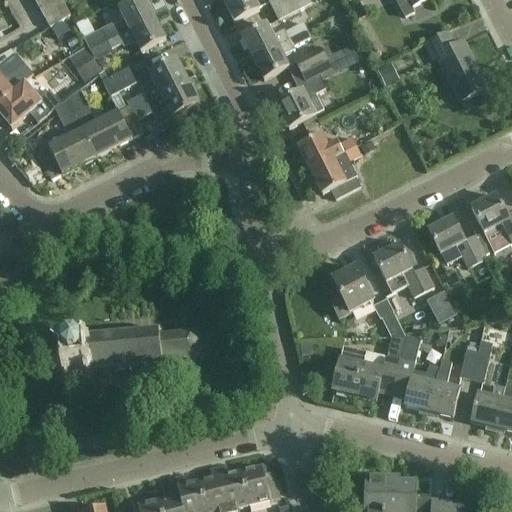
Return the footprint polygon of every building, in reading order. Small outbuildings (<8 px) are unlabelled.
[(39,0),(33,3),(38,12),(60,1),(58,0),(39,0)] [(108,46),(129,35),(155,22),(143,0),(118,13),(123,22),(101,33),(103,38),(108,46)] [(234,26),(259,14),(253,2),(258,0),(231,0),(223,5),(234,26)] [(278,0),(268,5),(273,15),(295,4),(303,0),(278,0)] [(306,0),(303,0),(273,15),(278,25),(311,8),(306,0)] [(411,11),(432,0),(397,0),(392,2),(403,23),(414,18),(411,11)] [(38,12),(43,22),(65,11),(60,1),(38,12)] [(357,5),(348,10),(354,22),(364,18),(357,5)] [(65,11),(43,22),(48,31),(50,30),(67,20),(69,19),(65,11)] [(140,56),(165,43),(155,22),(129,35),(108,46),(111,53),(122,47),(124,50),(134,45),(140,56)] [(53,33),(58,42),(71,35),(65,25),(53,33)] [(253,62),(308,35),(304,27),(286,36),(284,32),(273,38),(267,27),(242,40),(253,62)] [(101,33),(84,42),(90,55),(108,46),(103,38),(101,33)] [(264,84),(270,81),(289,71),(283,60),(295,54),(294,52),(312,43),(308,35),(253,62),(264,84)] [(487,92),(481,81),(463,45),(454,50),(447,36),(424,48),(432,63),(436,60),(447,81),(459,106),(487,92)] [(108,46),(90,55),(94,62),(111,53),(108,46)] [(78,57),(74,60),(89,85),(93,82),(102,77),(87,52),(78,57)] [(321,52),(295,66),(301,77),(327,64),(321,52)] [(0,107),(14,97),(25,88),(23,86),(12,95),(4,85),(16,75),(14,72),(21,66),(10,54),(0,59),(0,107)] [(176,63),(148,77),(150,81),(155,91),(148,95),(153,104),(160,101),(188,86),(186,81),(176,63)] [(300,96),(276,108),(289,133),(324,116),(314,98),(325,92),(319,81),(332,75),(327,64),(301,77),(292,81),(300,96)] [(391,66),(377,73),(385,88),(398,81),(391,66)] [(131,70),(102,85),(104,89),(110,101),(139,86),(136,81),(133,75),(131,70)] [(370,84),(367,92),(375,95),(378,87),(370,84)] [(153,104),(131,115),(136,125),(165,110),(171,123),(199,109),(188,86),(160,101),(153,104)] [(14,97),(0,107),(0,118),(11,132),(29,117),(37,127),(60,108),(48,93),(37,102),(32,96),(25,88),(14,97)] [(131,143),(118,116),(117,116),(96,126),(80,95),(67,105),(69,109),(73,113),(74,116),(97,161),(132,144),(131,143),(132,143),(131,143)] [(131,143),(132,143),(142,138),(129,111),(118,116),(131,143)] [(62,179),(97,161),(74,116),(72,118),(60,124),(69,140),(48,151),(48,152),(37,157),(51,184),(62,179)] [(321,138),(298,151),(310,174),(334,162),(340,159),(343,157),(339,148),(337,144),(327,149),(321,138)] [(352,142),(339,148),(343,157),(356,151),(352,142)] [(370,145),(361,150),(365,157),(373,153),(370,145)] [(356,151),(343,157),(348,166),(360,160),(356,151)] [(334,162),(310,174),(322,198),(330,194),(335,204),(360,191),(355,181),(357,180),(349,165),(348,166),(343,157),(340,159),(334,162)] [(496,200),(471,212),(483,236),(484,238),(493,255),(494,257),(511,249),(511,248),(511,220),(508,223),(496,200)] [(428,234),(440,258),(442,257),(447,268),(461,260),(468,272),(487,262),(485,259),(475,240),(464,245),(453,222),(428,234)] [(483,236),(475,240),(485,259),(493,255),(484,238),(483,236)] [(414,302),(434,292),(424,272),(414,277),(400,249),(374,262),(393,298),(408,290),(414,302)] [(339,322),(372,304),(355,272),(333,284),(341,300),(331,306),(339,322)] [(444,294),(434,299),(440,311),(450,306),(444,294)] [(392,343),(405,342),(392,316),(393,316),(387,302),(373,309),(380,322),(381,321),(392,343)] [(143,332),(141,333),(141,335),(128,336),(128,334),(126,334),(126,336),(113,338),(113,335),(110,335),(110,338),(97,339),(97,336),(94,337),(95,339),(86,340),(86,339),(82,339),(82,346),(65,348),(64,341),(60,342),(60,348),(55,348),(55,353),(61,353),(63,370),(57,370),(58,375),(64,375),(65,380),(68,380),(68,374),(80,373),(87,377),(87,378),(91,377),(91,376),(99,375),(100,377),(102,377),(102,375),(114,374),(115,376),(117,375),(117,374),(130,372),(130,374),(133,374),(132,372),(145,371),(145,373),(147,373),(147,371),(160,369),(160,372),(162,372),(162,369),(164,369),(164,367),(161,367),(161,365),(194,362),(201,353),(199,342),(191,335),(158,338),(158,336),(160,336),(160,333),(158,334),(158,331),(155,331),(156,334),(143,335),(143,332)] [(435,337),(434,343),(437,348),(444,349),(446,339),(435,337)] [(406,342),(400,368),(413,371),(420,344),(406,341),(406,342)] [(400,368),(406,342),(405,342),(392,343),(386,364),(400,367),(400,368)] [(478,357),(472,384),(483,387),(489,360),(493,347),(481,345),(478,357)] [(386,364),(383,376),(363,371),(366,357),(344,352),(333,395),(375,405),(377,398),(392,401),(400,367),(386,364)] [(472,384),(478,357),(466,355),(460,381),(472,384)] [(436,388),(428,416),(453,422),(460,394),(447,391),(452,366),(442,364),(440,371),(436,388)] [(404,411),(428,416),(436,388),(440,371),(429,368),(427,377),(413,374),(413,371),(400,368),(392,401),(405,404),(404,411)] [(470,426),(495,432),(502,404),(504,392),(494,389),(491,401),(477,398),(470,426)] [(511,393),(504,392),(495,432),(511,436),(511,393)] [(240,511),(249,510),(241,477),(228,479),(226,471),(218,473),(227,511),(240,511)] [(263,471),(241,477),(249,510),(280,503),(274,477),(264,479),(263,471)] [(227,511),(218,473),(210,474),(212,483),(199,486),(205,511),(227,511)] [(175,483),(178,492),(182,511),(205,511),(199,486),(186,489),(184,480),(175,483)] [(367,480),(365,511),(461,511),(462,506),(414,504),(415,487),(392,486),(392,481),(367,480)] [(182,511),(178,492),(170,494),(172,503),(159,506),(160,511),(182,511)]
